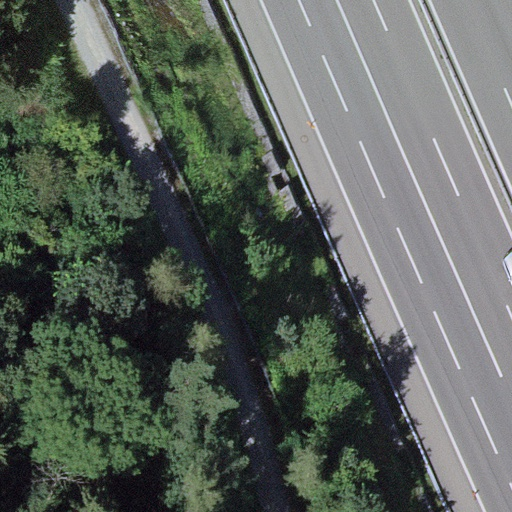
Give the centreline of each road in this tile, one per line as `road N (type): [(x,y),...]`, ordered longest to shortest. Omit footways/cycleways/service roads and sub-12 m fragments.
road 1 (track): [(68,0),(256,424),(277,511)]
road 2 (motorway): [(338,0),(511,396)]
